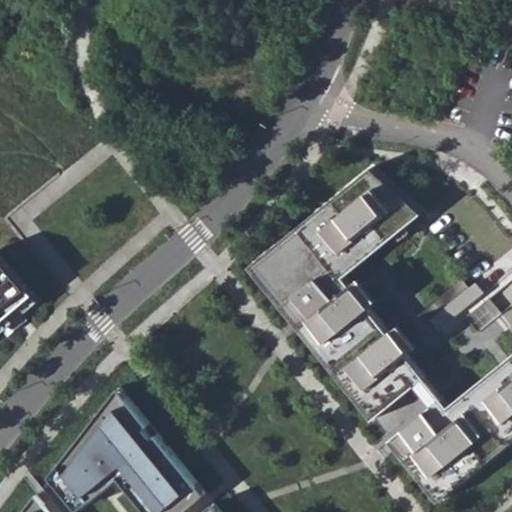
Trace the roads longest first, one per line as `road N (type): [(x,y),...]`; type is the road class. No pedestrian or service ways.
road 1 (residential): [(0,438),(100,321),(254,171),(305,101)]
road 2 (residential): [(511,184),(467,143),(337,116),(305,101)]
